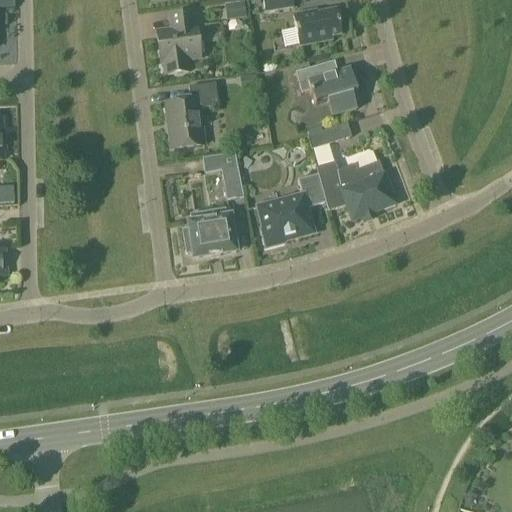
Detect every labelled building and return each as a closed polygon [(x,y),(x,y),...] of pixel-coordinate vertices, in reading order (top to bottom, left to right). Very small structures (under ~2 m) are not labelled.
[(263,0),(266,14),(294,9),(292,0),(263,0)] [(246,20),(244,4),(225,6),(227,22),(246,20)] [(342,36),(337,12),(319,16),(318,13),(294,18),(300,48),(333,41),(333,38),(342,36)] [(195,29),(194,15),(170,18),(172,38),(158,40),(161,66),(164,65),(166,77),(190,74),(188,62),(201,60),(197,29),(195,29)] [(322,80),(319,68),(296,74),(302,96),(310,93),(311,98),(312,97),(315,107),(328,104),(332,119),(357,111),(353,96),(357,95),(351,71),(322,80)] [(243,94),(257,92),(255,80),(242,82),(243,94)] [(172,152),(204,148),(200,111),(219,109),(216,86),(189,89),(191,102),(166,105),(172,152)] [(312,152),(352,139),(348,126),(308,139),(312,152)] [(319,177),(327,205),(329,213),(347,208),(353,223),(396,207),(379,164),(358,172),(356,166),(339,173),(335,164),(317,169),(319,177)] [(228,203),(244,200),(238,169),(222,172),(228,203)] [(307,210),(327,205),(319,177),(299,182),(303,198),(258,209),(263,231),(260,232),(265,252),(286,246),(285,243),(314,236),(307,210)] [(0,188),(0,202),(17,202),(16,188),(0,188)] [(221,257),(236,254),(231,219),(188,225),(189,231),(183,232),(186,256),(193,255),(194,261),(209,259),(222,257),(221,257)]
